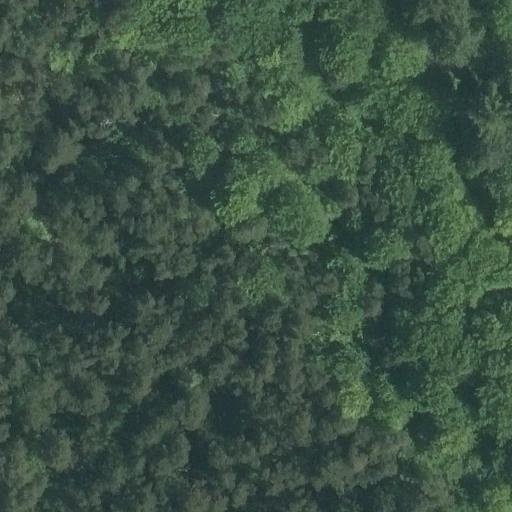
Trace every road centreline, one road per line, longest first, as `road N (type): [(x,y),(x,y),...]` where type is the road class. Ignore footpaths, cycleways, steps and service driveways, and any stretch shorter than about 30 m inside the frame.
road 1 (track): [(0,229),(70,153),(119,121),(184,107),(448,90)]
road 2 (track): [(458,87),(511,203)]
